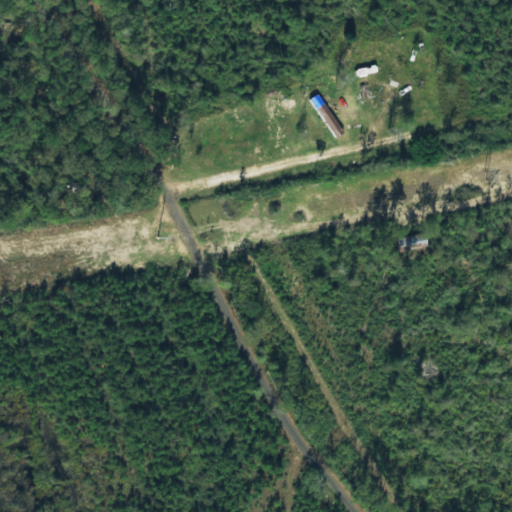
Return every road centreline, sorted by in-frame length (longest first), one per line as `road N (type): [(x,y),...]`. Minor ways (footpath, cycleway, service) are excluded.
road 1 (residential): [(364,511),(255,364),(162,192),(21,0)]
road 2 (residential): [(511,71),(162,192)]
